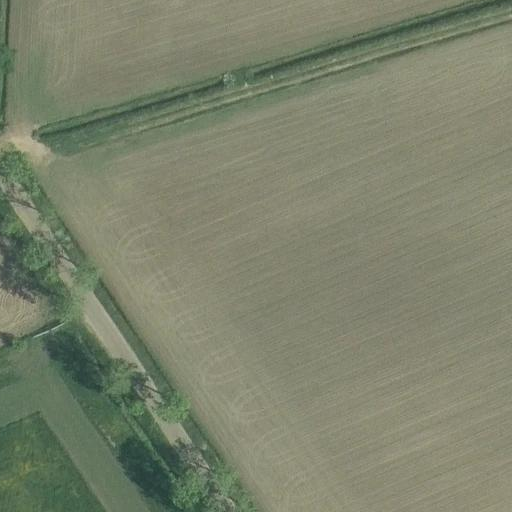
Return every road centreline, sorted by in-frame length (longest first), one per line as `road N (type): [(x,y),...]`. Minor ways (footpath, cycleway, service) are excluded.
road 1 (track): [(511,9),(84,134),(0,147)]
road 2 (unclassified): [(228,511),(0,171)]
